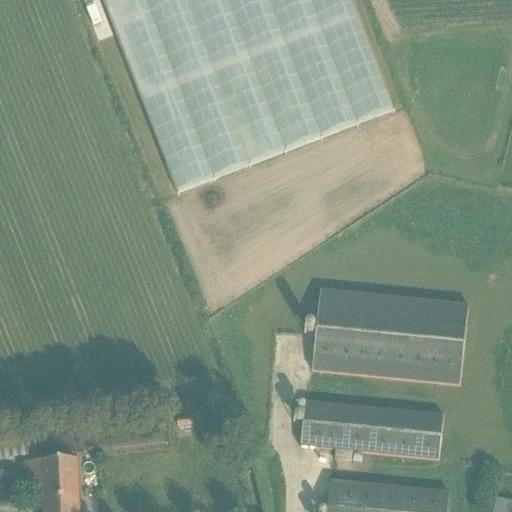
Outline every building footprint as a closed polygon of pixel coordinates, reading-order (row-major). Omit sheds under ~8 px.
[(114,0),(180,196),(394,125),(351,0),(114,0)] [(464,298),(317,288),(311,370),(458,380),(464,298)] [(442,409),(304,399),(300,446),(436,459),(442,409)] [(26,511),(74,511),(74,463),(26,463),(26,511)] [(445,511),(448,486),(327,477),(324,511),(445,511)] [(491,511),(511,511),(511,494),(497,491),(491,511)]
